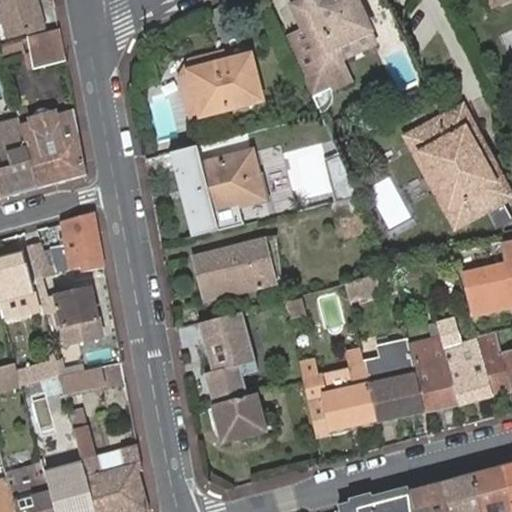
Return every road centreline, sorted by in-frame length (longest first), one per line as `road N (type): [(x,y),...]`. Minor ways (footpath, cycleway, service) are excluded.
road 1 (residential): [(120,188),(184,511)]
road 2 (residential): [(245,511),(511,438)]
road 3 (residential): [(92,23),(120,188)]
road 4 (residential): [(0,220),(120,188)]
